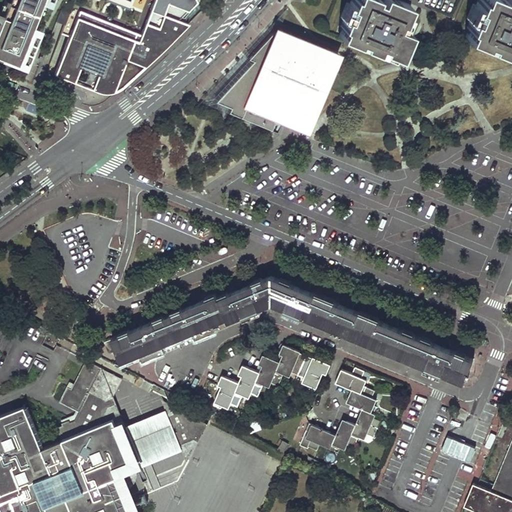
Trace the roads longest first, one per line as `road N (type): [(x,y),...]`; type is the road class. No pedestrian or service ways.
road 1 (residential): [(486,324),(130,176),(97,144)]
road 2 (residential): [(506,332),(476,399),(276,317),(210,340),(185,363)]
road 3 (tertiary): [(97,144),(189,72),(261,0)]
road 4 (tertiary): [(235,0),(89,130)]
road 5 (tertiary): [(0,218),(97,144)]
